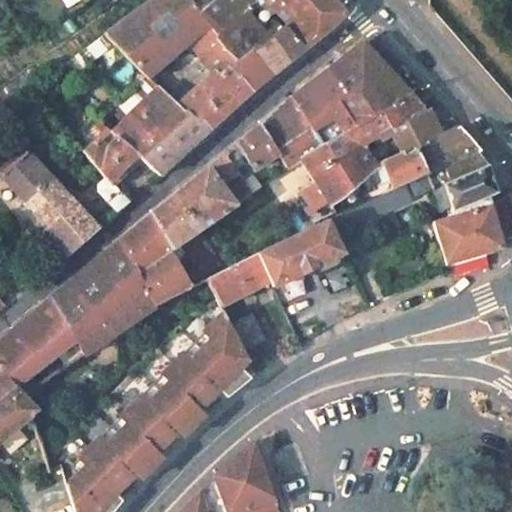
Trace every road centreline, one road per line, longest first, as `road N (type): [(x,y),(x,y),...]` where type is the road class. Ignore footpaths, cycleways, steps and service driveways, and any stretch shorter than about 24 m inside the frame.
road 1 (residential): [(386,5),(0,328)]
road 2 (secondary): [(343,361),(246,412),(143,511)]
road 3 (primary): [(511,152),(386,5)]
road 4 (secondary): [(511,290),(343,361)]
